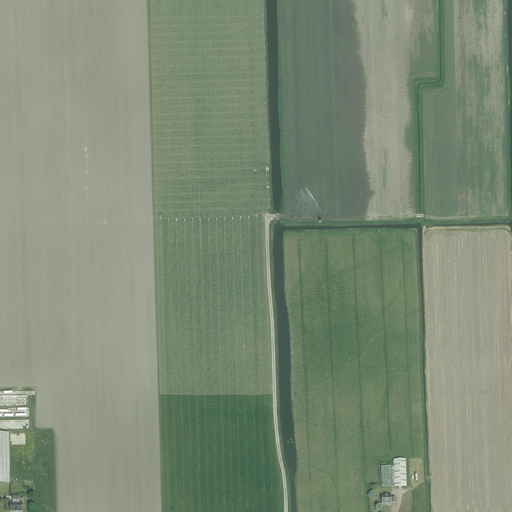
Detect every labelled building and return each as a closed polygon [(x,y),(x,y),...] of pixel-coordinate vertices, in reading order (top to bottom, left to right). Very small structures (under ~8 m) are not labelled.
[(0,418),(28,419),(28,398),(0,398),(0,418)] [(0,483),(10,483),(9,433),(0,433),(0,483)] [(406,459),(394,460),(394,466),(381,466),(382,487),(407,486),(406,459)] [(19,503),(19,500),(20,500),(20,495),(12,495),(13,500),(13,503),(10,503),(10,511),(22,511),(22,503),(19,503)] [(382,504),(391,504),(391,503),(396,502),(396,497),(391,498),(391,495),(382,495),(382,504)]
